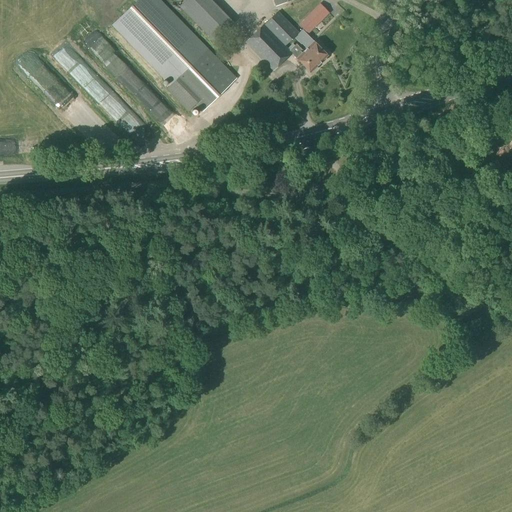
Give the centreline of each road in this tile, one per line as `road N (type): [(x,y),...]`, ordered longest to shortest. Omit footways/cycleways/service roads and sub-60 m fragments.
road 1 (primary): [(0,179),(222,156),(384,112)]
road 2 (primary): [(511,72),(384,112)]
